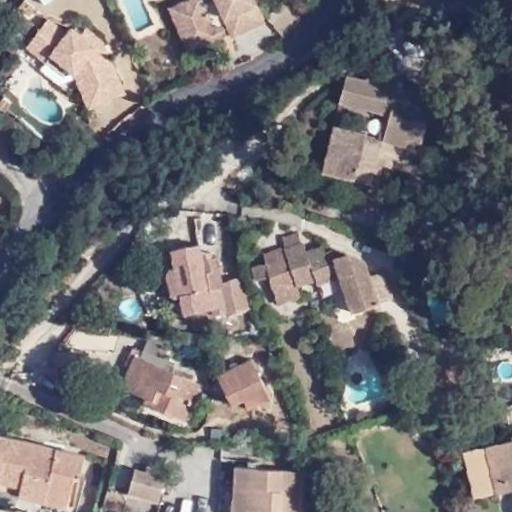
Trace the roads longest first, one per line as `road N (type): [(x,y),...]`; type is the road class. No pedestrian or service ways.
road 1 (residential): [(330,23),(108,141),(52,203),(0,281)]
road 2 (unknown): [(8,365),(195,472)]
